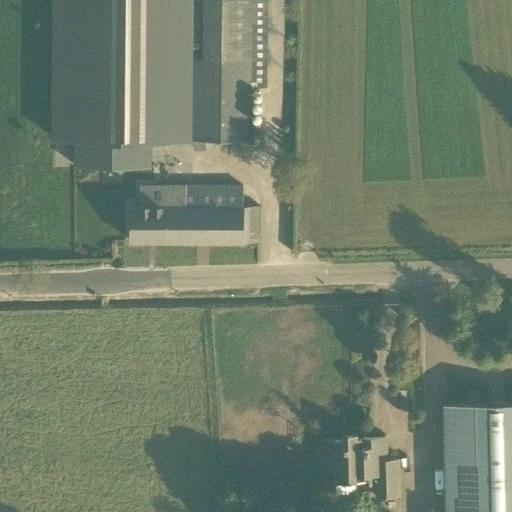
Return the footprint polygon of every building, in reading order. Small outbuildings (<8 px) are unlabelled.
[(74,164),(151,165),(152,140),(176,140),(177,0),(57,0),(56,138),(74,138),(74,164)] [(204,0),(204,58),(191,58),(190,140),(252,141),(252,87),(267,87),(267,0),(204,0)] [(243,206),(243,184),(162,184),(162,189),(146,189),(146,205),(130,205),(131,241),(258,241),(258,206),(243,206)] [(511,511),(511,403),(446,405),(448,511),(511,511)] [(358,446),(357,433),(343,433),(343,439),(321,439),(321,472),(334,472),(334,481),(369,481),(368,475),(375,474),(375,496),(401,495),(400,458),(365,458),(365,445),(358,446)]
